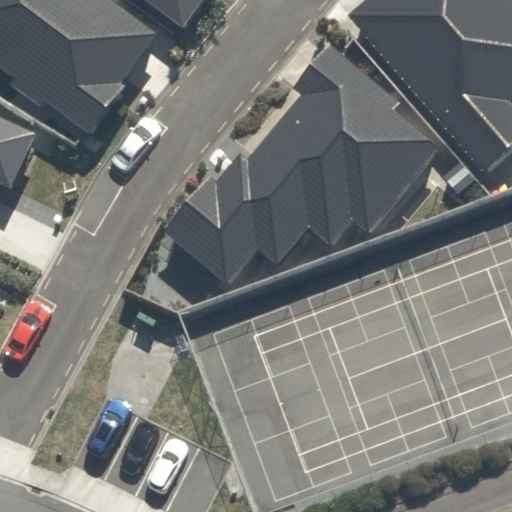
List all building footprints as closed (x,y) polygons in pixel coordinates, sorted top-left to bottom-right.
[(125,91),(160,42),(103,0),(0,0),(0,75),(17,88),(13,93),(43,115),(48,109),(92,142),(130,95),(125,91)] [(136,0),(186,37),(214,0),(136,0)] [(382,0),(353,25),(488,181),(511,160),(511,3),(509,0),(382,0)] [(403,112),(332,54),(296,98),(305,104),(251,169),(243,163),(220,192),(215,187),(169,240),(231,293),(260,256),(282,274),(312,235),(334,254),(355,228),(372,241),(442,156),(396,119),(403,112)] [(0,199),(4,193),(12,197),(38,143),(0,125),(0,199)]
